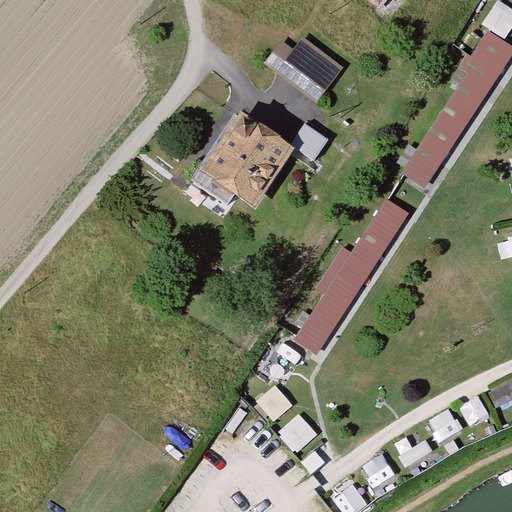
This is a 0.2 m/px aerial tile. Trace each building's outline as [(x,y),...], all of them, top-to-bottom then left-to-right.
[(396,0),(356,0),(379,20),(396,0)] [(511,52),(482,33),(445,88),(452,92),(395,177),(417,191),(511,52)] [(341,78),(298,46),(290,57),(276,47),(256,75),(313,117),(341,78)] [(285,152),(233,116),(191,175),(253,218),(295,159),(285,152)] [(329,151),(302,130),(285,152),(295,159),(312,173),(329,151)] [(401,223),(380,208),(345,259),(335,252),(305,296),(316,303),(289,341),(310,355),(401,223)] [(495,410),(511,401),(511,379),(486,393),(495,410)] [(275,420),(291,406),(274,387),(258,401),(275,420)] [(294,456),(317,435),(297,414),(275,435),(294,456)]
